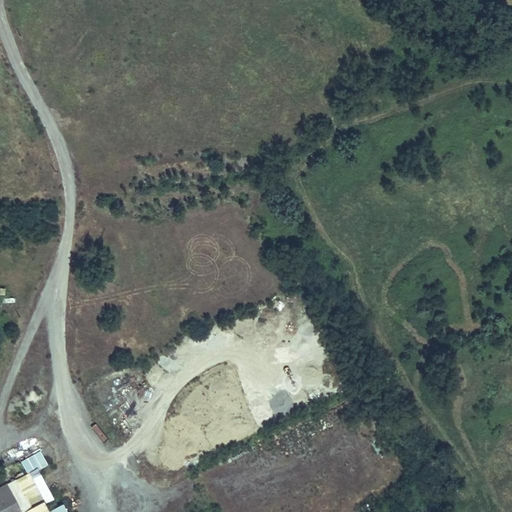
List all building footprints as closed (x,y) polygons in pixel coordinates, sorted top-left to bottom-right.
[(121,402),(128,399),(123,384),(116,387),(121,402)] [(26,474),(17,480),(24,490),(32,486),(26,474)] [(17,480),(7,485),(14,496),(24,490),(17,480)] [(0,511),(20,511),(22,511),(14,496),(7,485),(0,489),(0,511)] [(50,511),(45,502),(35,507),(37,511),(50,511)]
